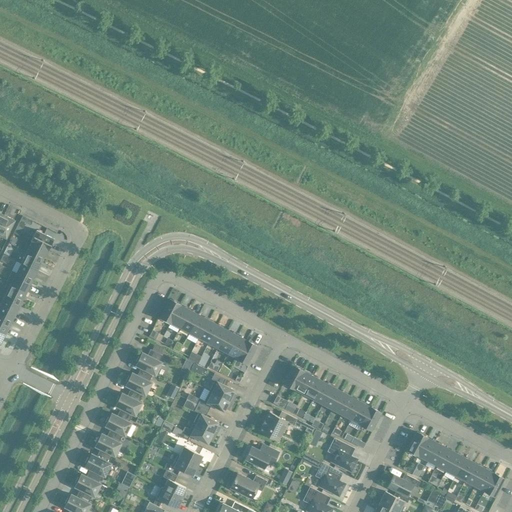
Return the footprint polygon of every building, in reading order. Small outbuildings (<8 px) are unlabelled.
[(4,215),(0,222),(0,234),(5,237),(13,220),(4,215)] [(22,216),(13,233),(19,236),(25,223),(30,225),(32,221),(22,216)] [(30,241),(48,250),(53,239),(36,230),(30,241)] [(17,239),(12,236),(8,243),(14,246),(17,239)] [(26,252),(42,260),(47,250),(48,250),(30,241),(30,242),(31,242),(26,252)] [(7,246),(3,253),(9,256),(12,249),(7,246)] [(21,263),(37,271),(42,260),(26,252),(21,263)] [(3,254),(0,259),(0,261),(5,264),(8,257),(3,254)] [(11,271),(31,281),(37,271),(21,263),(16,273),(11,271)] [(6,282),(26,292),(31,281),(11,271),(6,282)] [(6,282),(10,284),(5,294),(21,302),(26,292),(6,282)] [(5,294),(0,303),(0,305),(15,313),(21,302),(5,294)] [(189,295),(187,300),(200,305),(202,299),(189,295)] [(170,322),(179,305),(170,299),(159,319),(169,324),(171,322),(170,322)] [(0,318),(10,323),(15,313),(0,305),(0,318)] [(170,322),(171,322),(180,327),(189,310),(179,305),(170,322)] [(189,310),(180,327),(189,332),(198,315),(189,310)] [(198,315),(189,332),(199,337),(208,320),(198,315)] [(0,331),(5,334),(10,323),(0,318),(0,331)] [(199,337),(208,342),(217,325),(208,320),(199,337)] [(217,325),(208,342),(218,347),(227,330),(217,325)] [(227,353),(237,335),(227,330),(218,347),(227,353)] [(158,333),(155,340),(159,342),(162,337),(163,335),(158,333)] [(227,353),(236,357),(237,358),(246,340),(237,335),(227,353)] [(167,338),(164,344),(169,347),(172,341),(167,338)] [(256,346),(246,340),(237,358),(236,357),(235,360),(245,365),(256,346)] [(176,342),(172,349),(179,352),(181,347),(182,345),(176,342)] [(141,352),(141,354),(139,357),(138,356),(135,362),(136,363),(135,365),(155,375),(161,362),(159,361),(162,355),(150,349),(147,355),(141,352)] [(200,359),(197,364),(203,367),(206,362),(200,359)] [(193,363),(190,370),(200,375),(204,368),(193,363)] [(221,366),(218,371),(227,376),(229,372),(221,366)] [(303,371),(293,366),(284,383),(294,388),(303,371)] [(145,395),(151,382),(149,381),(151,375),(140,369),(137,375),(131,373),(129,377),(128,376),(125,382),(126,383),(125,385),(145,395)] [(303,371),(294,388),(303,393),(313,376),(303,371)] [(209,391),(231,403),(235,395),(233,394),(234,390),(222,384),(225,379),(214,373),(211,379),(214,381),(209,391)] [(322,381),(313,376),(303,393),(313,399),(322,381)] [(322,381),(313,399),(322,404),(332,386),(322,381)] [(172,384),(168,390),(175,394),(179,388),(172,384)] [(332,409),(341,392),(332,386),(322,404),(332,409)] [(121,393),(120,394),(119,397),(118,397),(115,403),(116,403),(115,405),(134,415),(141,403),(138,401),(141,396),(129,390),(127,395),(121,393)] [(199,399),(197,405),(208,411),(211,405),(224,412),(225,408),(228,409),(231,403),(209,391),(204,401),(200,399),(199,399)] [(351,397),(341,392),(332,409),(341,414),(351,397)] [(188,394),(185,399),(186,399),(197,405),(199,399),(188,394)] [(351,397),(341,414),(351,419),(360,402),(351,397)] [(281,398),(277,405),(283,408),(287,401),(281,398)] [(288,401),(284,409),(293,413),(296,405),(288,401)] [(370,407),(360,402),(351,419),(360,424),(370,407)] [(205,416),(208,411),(197,405),(194,411),(198,413),(193,423),(215,435),(219,427),(216,426),(218,422),(205,416)] [(370,430),(379,412),(370,407),(360,424),(370,430)] [(299,409),(295,415),(302,418),(302,417),(305,412),(299,409)] [(124,436),(131,423),(128,422),(131,416),(119,410),(116,416),(111,413),(109,417),(108,417),(105,423),(106,423),(105,426),(124,436)] [(293,425),(296,419),(280,411),(277,417),(268,412),(265,417),(261,425),(261,426),(258,431),(277,440),(286,422),(293,425)] [(156,416),(153,424),(159,427),(163,420),(156,416)] [(310,426),(296,419),(293,425),(299,428),(301,425),(306,427),(304,431),(311,434),(314,428),(310,426)] [(215,435),(193,423),(187,434),(207,444),(209,440),(212,442),(215,435)] [(324,425),(321,431),(326,433),(329,428),(324,425)] [(171,432),(182,438),(185,432),(182,431),(174,427),(171,432)] [(160,429),(156,437),(163,441),(168,432),(160,429)] [(114,456),(120,443),(118,442),(121,436),(109,430),(106,436),(101,433),(99,438),(98,437),(94,443),(96,444),(94,446),(114,456)] [(316,430),(312,437),(318,440),(321,433),(316,430)] [(417,455),(426,437),(416,432),(406,451),(416,457),(417,455)] [(417,455),(426,460),(436,442),(426,437),(417,455)] [(350,471),(356,459),(348,455),(349,454),(350,454),(353,447),(334,438),(328,451),(335,455),(331,462),(337,464),(336,465),(343,468),(343,467),(350,471)] [(436,465),(445,448),(436,442),(426,460),(436,465)] [(264,468),(268,460),(273,463),(279,452),(266,446),(262,452),(251,446),(250,447),(248,446),(244,453),(247,455),(245,458),(254,463),(252,466),(261,470),(263,467),(264,468)] [(179,457),(196,465),(201,456),(184,447),(179,456),(179,457)] [(455,453),(445,448),(436,465),(446,470),(455,453)] [(91,453),(90,455),(88,458),(87,457),(84,463),(85,464),(84,466),(104,476),(110,463),(108,462),(111,456),(99,450),(96,456),(91,453)] [(304,453),(299,463),(301,464),(303,461),(310,464),(313,458),(304,453)] [(455,453),(446,470),(455,475),(464,458),(455,453)] [(196,465),(179,457),(179,456),(177,455),(172,465),(192,475),(196,465)] [(465,480),(474,463),(464,458),(455,475),(465,480)] [(336,480),(337,478),(338,478),(341,472),(322,463),(315,476),(323,479),(319,486),(325,489),(324,490),(330,493),(331,492),(338,496),(344,484),(336,480)] [(474,485),(483,468),(474,463),(465,480),(474,485)] [(284,468),(278,481),(286,485),(292,472),(284,468)] [(484,490),(493,473),(483,468),(474,485),(484,490)] [(162,477),(168,479),(163,488),(163,489),(182,499),(185,493),(183,492),(185,488),(173,482),(176,476),(166,470),(162,477)] [(94,496),(100,484),(98,482),(101,477),(89,471),(86,476),(80,474),(78,478),(77,478),(74,484),(75,484),(74,486),(94,496)] [(127,471),(121,483),(129,487),(135,475),(127,471)] [(252,481),(237,473),(230,487),(251,498),(256,489),(261,491),(266,481),(255,475),(252,481)] [(493,473),(484,490),(493,496),(503,478),(493,473)] [(393,475),(387,486),(398,492),(408,497),(414,486),(417,487),(420,482),(406,475),(404,480),(393,475)] [(431,475),(427,482),(437,487),(440,480),(431,475)] [(119,483),(116,489),(120,490),(117,495),(124,498),(128,488),(119,483)] [(180,505),(182,499),(163,489),(163,488),(161,487),(156,498),(153,504),(158,507),(161,500),(175,507),(177,503),(180,505)] [(328,497),(310,487),(303,500),(310,504),(307,511),(309,511),(329,511),(332,509),(324,504),(324,503),(325,503),(328,497)] [(70,494),(70,495),(68,498),(67,498),(64,504),(65,504),(64,507),(74,511),(85,511),(90,504),(88,503),(91,497),(79,491),(76,497),(70,494)] [(385,492),(379,503),(397,511),(403,501),(406,503),(409,497),(408,497),(398,492),(395,497),(385,492)] [(158,511),(161,508),(158,507),(153,504),(148,502),(143,511),(158,511)] [(254,511),(238,503),(234,510),(222,503),(221,505),(220,504),(217,510),(218,511),(217,511),(254,511)] [(397,511),(379,503),(374,511),(397,511)]
